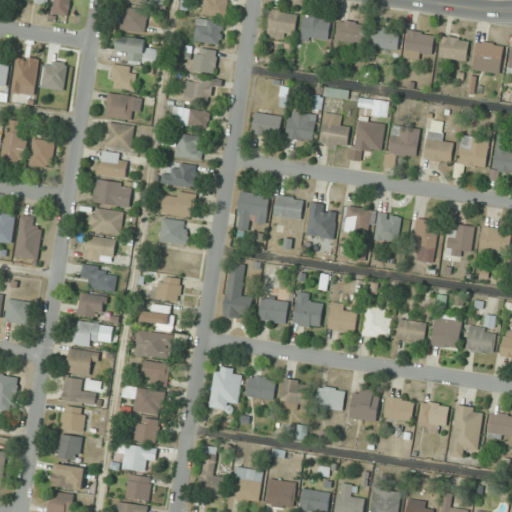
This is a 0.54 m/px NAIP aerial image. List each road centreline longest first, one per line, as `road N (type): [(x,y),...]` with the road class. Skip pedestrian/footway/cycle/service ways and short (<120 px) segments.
road 1 (residential): [(96,0),(18,511)]
road 2 (residential): [(178,511),(252,0)]
road 3 (residential): [(206,339),(511,387)]
road 4 (residential): [(511,202),(233,160)]
